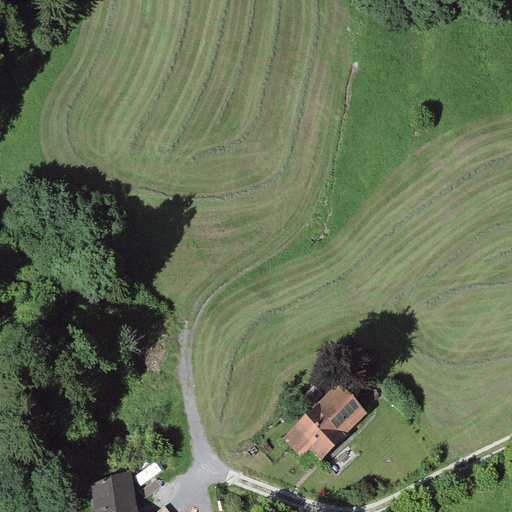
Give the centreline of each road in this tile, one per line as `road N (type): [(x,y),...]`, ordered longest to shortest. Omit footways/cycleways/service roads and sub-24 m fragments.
road 1 (track): [(207,469),(185,369),(189,328),(228,277),(312,211),(342,75)]
road 2 (track): [(511,439),(363,510),(328,509),(207,469)]
